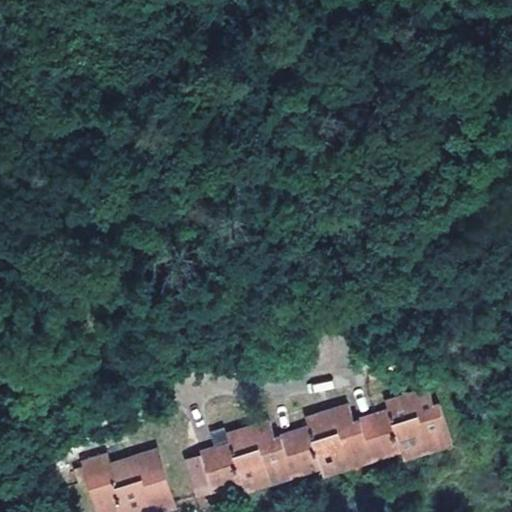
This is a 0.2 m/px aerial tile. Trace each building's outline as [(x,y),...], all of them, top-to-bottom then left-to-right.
[(360,414),(375,453),(401,444),(403,451),(450,434),(435,394),(432,395),(426,382),(385,399),(388,405),(360,414)] [(375,453),(360,414),(313,431),(304,408),(270,419),(293,476),(328,464),(330,469),(375,453)] [(293,476),(270,419),(233,431),(236,441),(208,449),(222,489),(249,480),(252,489),(293,476)] [(130,501),(134,511),(154,511),(182,503),(163,451),(92,473),(106,509),(130,501)] [(92,473),(117,462),(115,455),(89,464),(92,473)] [(106,511),(130,511),(134,511),(130,501),(106,509),(106,511)]
